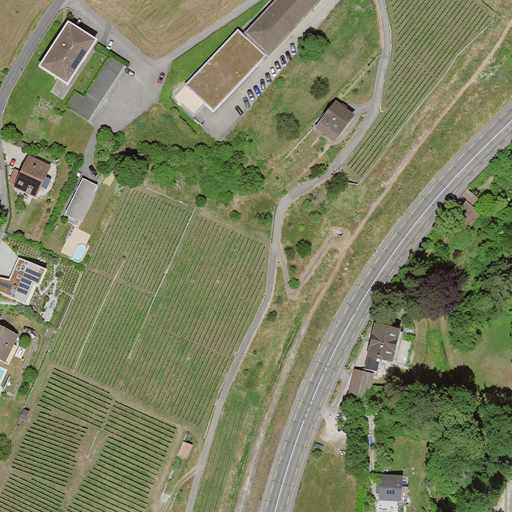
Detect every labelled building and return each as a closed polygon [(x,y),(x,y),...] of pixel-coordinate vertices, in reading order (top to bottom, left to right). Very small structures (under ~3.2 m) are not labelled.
[(327,0),(280,0),(248,34),(242,29),(191,84),(222,113),(327,0)] [(99,43),(69,24),(42,66),(71,85),(99,43)] [(129,65),(112,54),(85,96),(76,90),(66,105),(91,122),(129,65)] [(343,99),(322,127),(343,143),(364,115),(343,99)] [(32,155),(17,186),(41,199),(57,167),(32,155)] [(106,186),(86,177),(68,213),(88,223),(106,186)] [(46,269),(18,258),(9,279),(0,277),(0,292),(26,303),(34,283),(39,284),(46,269)] [(5,320),(0,317),(0,355),(12,362),(25,335),(3,324),(5,320)] [(409,328),(378,318),(364,364),(382,370),(386,357),(398,361),(409,328)] [(376,373),(354,367),(347,393),(368,399),(376,373)] [(407,473),(382,472),(382,500),(407,500),(407,473)]
